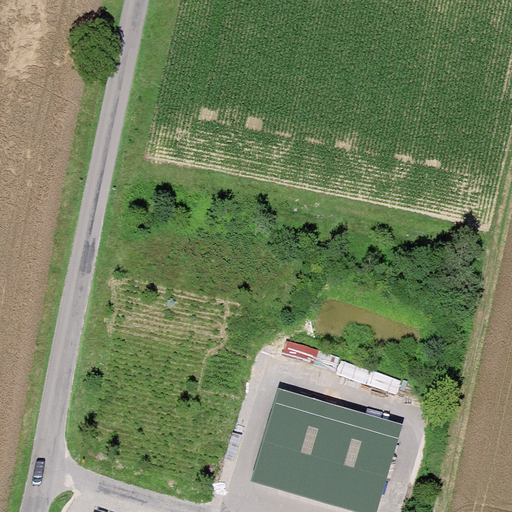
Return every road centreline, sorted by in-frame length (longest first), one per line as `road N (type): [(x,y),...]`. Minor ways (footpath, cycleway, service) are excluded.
road 1 (tertiary): [(25,511),(134,0)]
road 2 (track): [(185,511),(32,472)]
